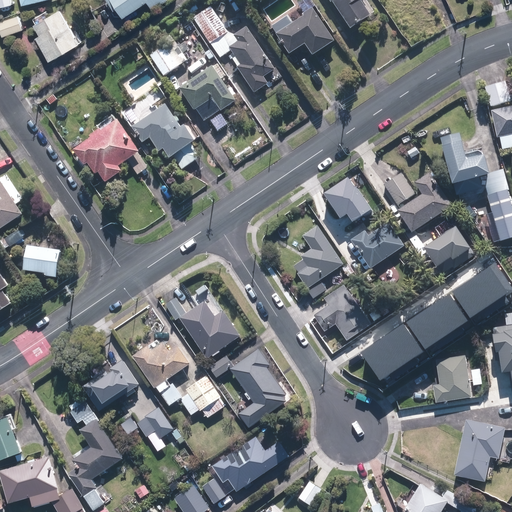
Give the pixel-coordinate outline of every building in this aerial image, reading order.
[(110,0),(123,18),(148,1),(153,10),(167,1),(166,0),(110,0)] [(193,0),(182,10),(190,18),(201,8),(193,0)] [(331,0),(351,29),(371,16),(360,0),(359,0),(331,0)] [(275,70),(247,29),(235,37),(228,33),(211,7),(194,18),(221,58),(231,51),(241,66),(238,68),(255,93),(268,84),(264,78),(275,70)] [(276,33),(289,53),(304,43),(312,54),(334,40),(312,7),(302,13),(304,15),(276,33)] [(79,45),(60,11),(34,25),(41,38),(39,40),(50,61),(79,45)] [(0,23),(0,26),(3,37),(22,31),(18,18),(0,23)] [(173,41),(150,56),(165,77),(188,62),(173,41)] [(235,100),(211,65),(178,87),(194,110),(212,98),(220,110),(235,100)] [(511,106),(492,111),(497,138),(500,137),(502,149),(511,146),(511,106)] [(181,128),(166,107),(134,129),(144,143),(151,138),(161,152),(164,150),(170,159),(196,141),(184,126),(181,128)] [(119,122),(75,151),(85,167),(89,164),(96,175),(99,173),(106,183),(122,172),(119,167),(140,153),(119,122)] [(441,139),(453,184),(454,184),(457,195),(482,189),(490,175),(485,155),(467,160),(460,134),(441,139)] [(398,211),(412,232),(452,206),(430,173),(415,183),(422,195),(398,211)] [(384,185),(397,205),(414,194),(402,174),(384,185)] [(352,222),(371,210),(356,186),(354,187),(348,177),(323,193),(340,218),(347,214),(352,222)] [(0,229),(22,215),(0,180),(0,229)] [(511,212),(506,191),(488,196),(500,240),(511,237),(511,212)] [(352,241),(371,268),(404,246),(388,223),(369,236),(366,232),(352,241)] [(293,267),(314,298),(326,290),(320,280),(343,265),(318,226),(303,236),(311,249),(301,256),(304,260),(293,267)] [(456,227),(424,248),(437,267),(451,258),(453,260),(470,249),(456,227)] [(61,252),(28,247),(25,271),(48,274),(47,276),(57,278),(61,252)] [(493,264),(452,292),(470,319),(511,291),(493,264)] [(0,274),(0,313),(13,305),(4,292),(9,288),(0,274)] [(370,324),(344,285),(324,299),(328,305),(314,315),(325,331),(336,323),(347,339),(370,324)] [(448,294),(406,323),(425,350),(467,321),(448,294)] [(181,318),(207,358),(240,336),(224,311),(215,317),(205,302),(181,318)] [(403,325),(361,353),(380,380),(422,352),(403,325)] [(511,370),(511,378),(511,325),(493,328),(494,335),(493,335),(495,352),(499,351),(502,372),(511,370)] [(133,357),(155,388),(190,364),(177,345),(168,351),(163,343),(151,351),(148,347),(133,357)] [(259,349),(230,369),(255,404),(241,414),(250,427),(287,401),(284,396),(286,395),(267,367),(270,365),(259,349)] [(226,356),(209,368),(216,377),(232,366),(226,356)] [(471,396),(465,356),(436,361),(440,385),(435,386),(437,401),(471,396)] [(83,387),(100,411),(139,385),(123,361),(83,387)] [(205,377),(186,390),(201,411),(220,397),(205,377)] [(98,420),(86,402),(72,411),(79,422),(84,419),(88,425),(81,430),(92,447),(73,460),(79,468),(70,474),(93,509),(103,502),(95,490),(97,489),(91,480),(123,459),(97,421),(98,420)] [(159,409),(138,423),(147,436),(155,431),(160,438),(173,429),(159,409)] [(138,431),(129,417),(118,424),(127,438),(138,431)] [(0,460),(22,452),(9,418),(0,421),(0,460)] [(504,428),(466,420),(454,475),(484,482),(489,456),(498,457),(504,428)] [(229,478),(237,491),(288,457),(278,442),(265,451),(256,437),(213,466),(223,482),(229,478)] [(34,506),(53,501),(59,511),(85,511),(83,509),(84,509),(73,489),(58,497),(56,490),(59,489),(49,458),(1,472),(10,503),(31,497),(34,506)] [(226,495),(215,479),(203,487),(214,503),(226,495)] [(321,489),(309,482),(300,498),(312,505),(321,489)] [(134,489),(140,499),(150,493),(144,483),(134,489)] [(203,511),(210,508),(194,485),(176,498),(185,511),(203,511)] [(476,511),(478,509),(448,491),(443,499),(421,485),(404,511),(441,511),(447,502),(462,511),(461,511),(476,511)]
